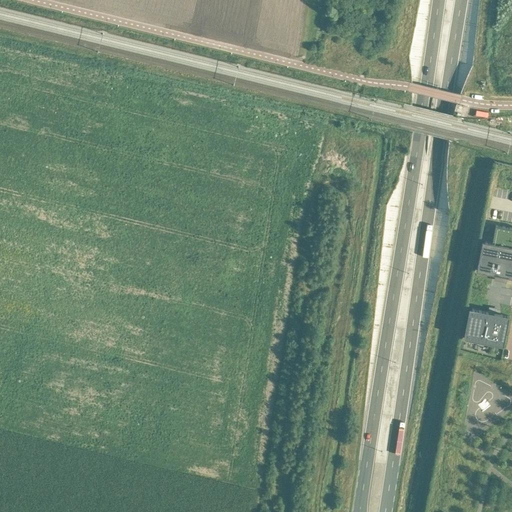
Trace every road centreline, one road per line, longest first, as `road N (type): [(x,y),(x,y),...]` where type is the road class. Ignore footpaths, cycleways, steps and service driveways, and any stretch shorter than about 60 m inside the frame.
road 1 (primary): [(438,0),(359,511)]
road 2 (primary): [(385,511),(461,0)]
